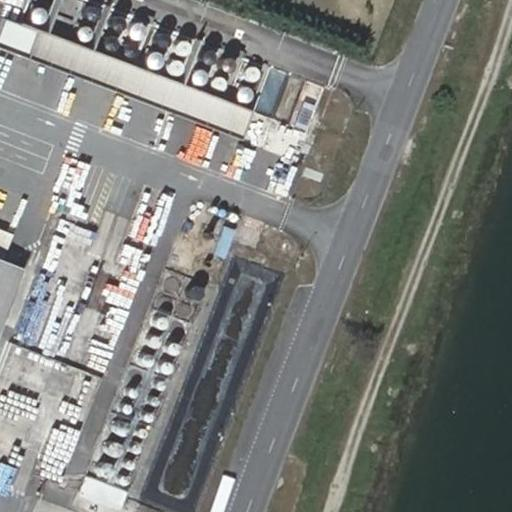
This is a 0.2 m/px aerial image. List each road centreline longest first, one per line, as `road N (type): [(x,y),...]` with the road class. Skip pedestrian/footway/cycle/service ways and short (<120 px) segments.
road 1 (residential): [(247,511),(442,0)]
road 2 (track): [(344,511),(511,17)]
